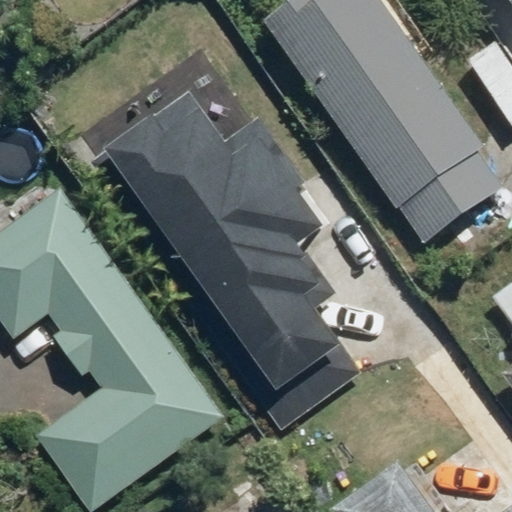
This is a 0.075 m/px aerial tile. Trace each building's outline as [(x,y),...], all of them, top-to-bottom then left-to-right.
[(303,0),(269,24),(401,213),(405,210),(430,245),(510,190),(485,155),(490,151),(383,0),(303,0)] [(511,58),(503,44),(473,64),(511,124),(511,58)] [(285,389),(340,349),(313,312),(336,295),(309,259),(341,235),(270,138),(237,162),(190,99),(114,154),(285,389)] [(228,419),(66,189),(0,234),(0,315),(18,341),(54,316),(64,331),(55,337),(85,379),(94,373),(105,389),(62,419),(117,497),(228,419)] [(437,511),(404,465),(337,511),(336,511),(511,511),(510,511),(437,511)]
